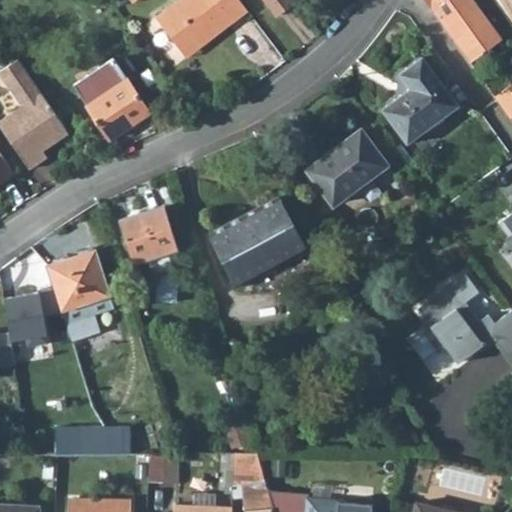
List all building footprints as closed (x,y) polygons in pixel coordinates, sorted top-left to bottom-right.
[(232,21),(247,10),(239,0),(176,0),(156,16),(182,51),(228,15),(232,21)] [(293,2),(291,0),(264,0),(276,15),(293,2)] [(424,0),(470,62),(502,39),(474,0),(424,0)] [(228,15),(182,51),(186,57),(232,21),(228,15)] [(422,56),(399,73),(411,87),(382,108),(407,142),(458,105),(422,56)] [(68,132),(18,58),(0,70),(0,74),(21,105),(0,119),(0,125),(29,168),(47,156),(42,150),(68,132)] [(109,138),(149,111),(113,58),(73,84),(109,138)] [(511,83),(494,96),(495,99),(510,119),(511,117),(511,83)] [(360,128),(307,169),(334,203),(386,163),(360,128)] [(414,160),(400,143),(394,148),(407,165),(414,160)] [(0,156),(0,181),(14,173),(2,155),(0,156)] [(237,285),(306,249),(278,195),(209,232),(237,285)] [(163,205),(120,219),(134,262),(146,258),(157,279),(156,300),(177,301),(179,275),(167,251),(177,248),(163,205)] [(511,210),(497,221),(508,235),(504,238),(511,248),(511,210)] [(62,309),(110,294),(95,248),(47,264),(62,309)] [(511,308),(495,322),(488,313),(479,319),(465,301),(479,290),(465,272),(456,279),(454,277),(440,288),(442,290),(418,308),(430,325),(423,330),(439,351),(446,346),(458,362),(492,337),(511,363),(511,308)] [(110,294),(62,309),(64,316),(112,301),(110,294)] [(10,333),(0,333),(0,364),(15,363),(10,333)] [(218,374),(230,371),(225,356),(214,359),(218,374)] [(130,425),(55,426),(55,452),(131,452),(130,425)] [(478,433),(492,443),(497,435),(484,426),(478,433)] [(233,483),(235,452),(226,452),(224,492),(233,492),(233,483)] [(244,511),(273,511),(267,488),(261,469),(257,454),(257,452),(235,452),(233,483),(242,482),(244,511)] [(257,454),(261,469),(268,467),(263,453),(257,454)] [(165,454),(149,454),(148,480),(164,481),(165,454)] [(178,481),(179,455),(165,454),(164,481),(178,481)] [(140,457),(131,457),(130,457),(130,470),(139,470),(140,457)] [(285,474),(285,460),(272,459),(271,474),(285,474)] [(423,483),(428,465),(415,462),(410,480),(423,483)] [(371,511),(372,502),(308,497),(309,491),(267,488),(273,511),(371,511)] [(215,494),(194,493),(193,505),(215,506),(215,494)] [(130,511),(131,500),(68,498),(68,511),(130,511)] [(460,511),(416,501),(413,511),(460,511)] [(0,511),(38,511),(39,505),(0,502),(0,511)]
